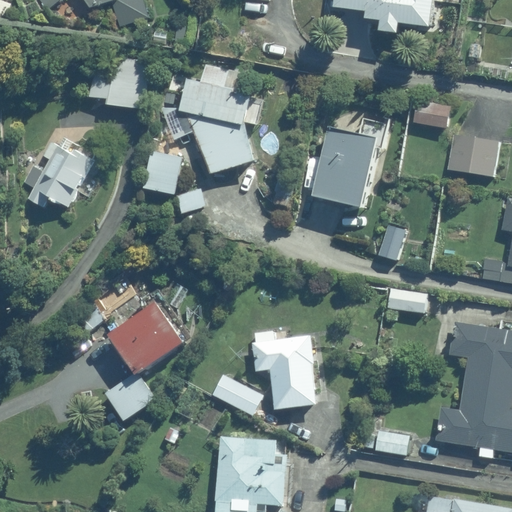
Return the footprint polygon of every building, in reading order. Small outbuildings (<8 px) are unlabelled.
[(153,22),(146,0),(88,0),(97,11),(114,6),(121,30),(153,22)] [(409,30),(442,33),(444,0),(343,0),(342,11),(377,14),(376,23),(389,24),(388,35),(409,37),(409,30)] [(111,111),(152,112),(153,59),(114,58),(113,67),(92,66),(91,99),(111,100),(111,111)] [(249,93),(252,71),(209,65),(206,84),(188,82),(185,103),(163,112),(176,143),(198,134),(217,177),(264,164),(253,131),(261,132),(267,96),(249,93)] [(416,126),(452,131),(456,109),(420,103),(416,126)] [(336,133),(323,204),(372,213),(386,142),(336,133)] [(451,173),(499,178),(503,143),(455,137),(451,173)] [(49,210),(52,204),(54,199),(75,210),(82,196),(89,199),(98,182),(92,179),(101,160),(79,149),(81,146),(66,139),(61,149),(52,145),(45,159),(53,162),(47,174),(33,167),(24,185),(37,191),(32,201),(49,210)] [(146,191),(179,196),(185,159),(152,154),(146,191)] [(206,191),(181,197),(185,216),(210,210),(206,191)] [(511,202),(506,232),(511,232),(511,265),(484,262),(482,278),(511,282),(511,202)] [(393,289),(390,307),(428,313),(431,295),(393,289)] [(130,424),(162,401),(146,380),(194,346),(163,302),(109,341),(129,369),(134,366),(139,373),(109,395),(130,424)] [(503,328),(458,321),(453,354),(472,356),(466,394),(491,398),(503,328)] [(511,329),(503,328),(491,398),(511,401),(511,329)] [(281,411),(321,407),(316,341),(279,344),(278,333),(258,334),(262,375),(278,374),(281,411)] [(216,397),(257,417),(265,399),(224,380),(216,397)] [(491,398),(466,394),(464,409),(445,406),(440,438),(483,444),(491,398)] [(511,401),(491,398),(483,444),(484,445),(483,454),(496,456),(498,447),(511,449),(511,401)] [(414,434),(382,429),(379,449),(410,454),(414,434)] [(378,434),(368,432),(366,445),(376,446),(378,434)] [(220,511),(261,511),(262,507),(289,508),(291,456),(282,456),(283,440),(222,438),(220,511)] [(511,511),(432,499),(429,511),(511,511)]
